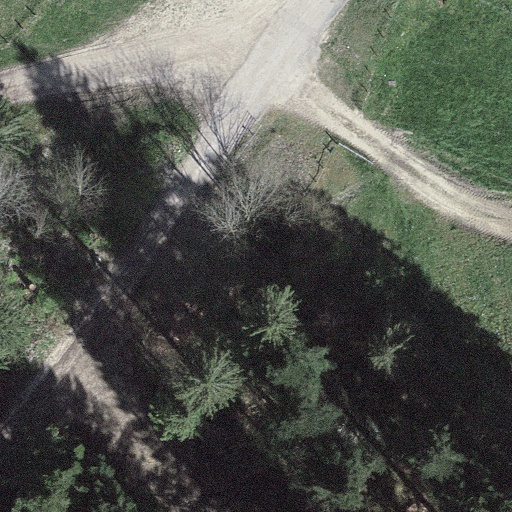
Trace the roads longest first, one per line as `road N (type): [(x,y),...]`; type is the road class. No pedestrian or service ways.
road 1 (track): [(0,445),(89,331),(263,64)]
road 2 (track): [(511,222),(413,175),(263,64)]
road 3 (track): [(0,88),(145,60),(263,64)]
road 4 (track): [(196,511),(89,331)]
